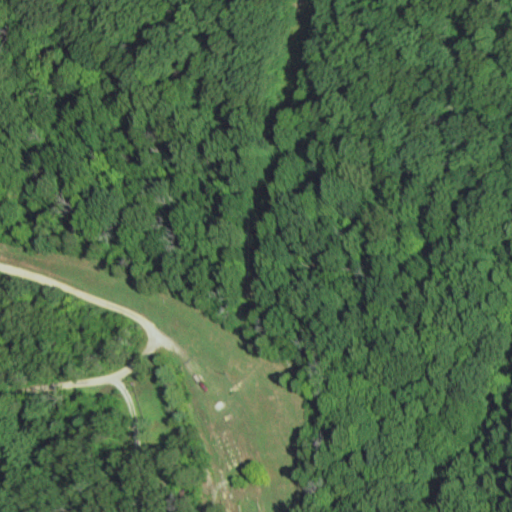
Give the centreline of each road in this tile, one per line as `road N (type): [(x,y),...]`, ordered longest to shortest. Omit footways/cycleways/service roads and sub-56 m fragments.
road 1 (residential): [(0,398),(106,377),(137,361),(161,334)]
road 2 (track): [(161,334),(125,307),(0,260)]
